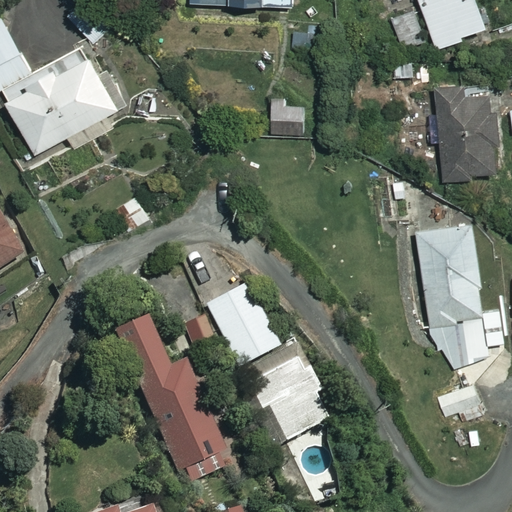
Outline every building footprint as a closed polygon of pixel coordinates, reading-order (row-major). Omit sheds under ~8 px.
[(103,0),(87,0),(70,15),(96,43),(122,20),(103,0)] [(194,0),(194,6),(304,9),(303,0),(194,0)] [(495,34),(483,0),(424,0),(443,52),(495,34)] [(428,45),(424,15),(399,18),(403,48),(428,45)] [(35,73),(10,22),(0,37),(0,93),(8,90),(40,154),(124,113),(91,45),(35,73)] [(475,102),(474,87),(443,88),(444,116),(434,116),(435,146),(447,146),(449,183),(505,181),(501,101),(475,102)] [(315,107),(279,104),(277,134),(313,136),(315,107)] [(154,219),(141,198),(118,213),(131,233),(154,219)] [(0,271),(26,255),(0,215),(0,271)] [(491,321),(481,227),(422,233),(433,327),(491,321)] [(284,348),(253,287),(210,308),(241,370),(284,348)] [(180,334),(189,351),(194,348),(200,359),(222,348),(208,319),(180,334)] [(174,371),(154,323),(122,337),(179,474),(229,453),(192,363),(174,371)] [(342,424),(311,363),(261,388),(291,449),(342,424)] [(489,417),(476,385),(440,398),(453,431),(489,417)]
